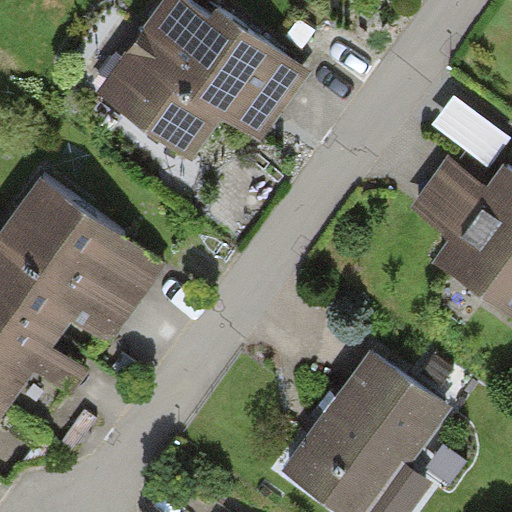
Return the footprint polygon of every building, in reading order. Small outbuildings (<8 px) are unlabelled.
[(222,0),(169,0),(103,90),(189,153),(223,107),(260,135),(311,65),(222,0)] [(511,125),(460,87),(442,111),(494,150),(511,126),(511,125)] [(511,164),(484,144),(436,210),(458,225),(439,251),(511,303),(511,164)] [(0,232),(0,409),(30,369),(34,363),(73,389),(90,365),(51,338),(65,320),(71,311),(109,337),(165,262),(43,173),(0,232)] [(347,511),(378,511),(451,411),(371,354),(288,469),(347,511)]
